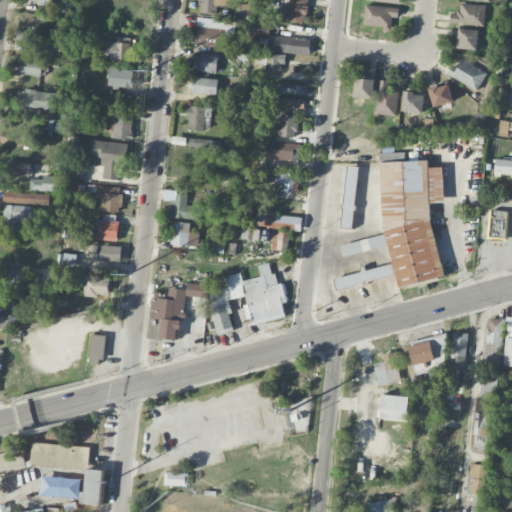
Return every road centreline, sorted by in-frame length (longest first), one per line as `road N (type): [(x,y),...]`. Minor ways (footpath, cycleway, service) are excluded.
road 1 (secondary): [(511,290),(0,424)]
road 2 (residential): [(172,0),(129,389)]
road 3 (tertiary): [(339,0),(299,346)]
road 4 (residential): [(335,337),(318,511)]
road 5 (residential): [(129,389),(116,511)]
